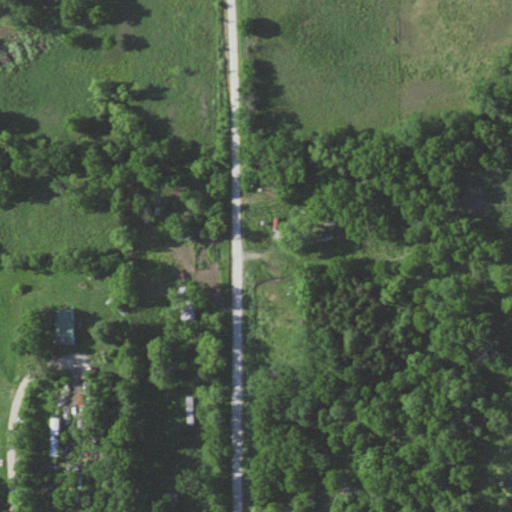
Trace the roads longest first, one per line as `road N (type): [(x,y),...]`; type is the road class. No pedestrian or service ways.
road 1 (residential): [(236,511),(239,243),(230,0)]
road 2 (residential): [(18,511),(29,388)]
